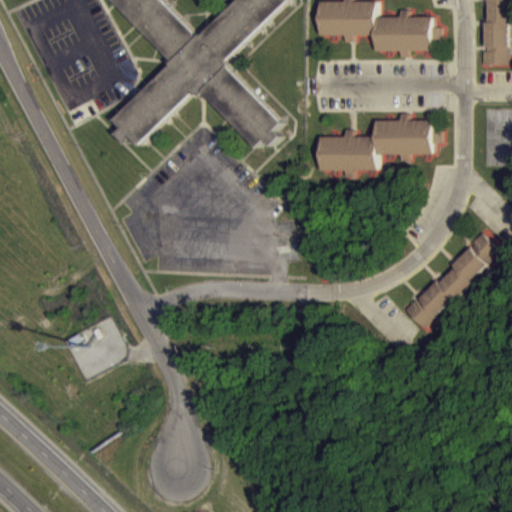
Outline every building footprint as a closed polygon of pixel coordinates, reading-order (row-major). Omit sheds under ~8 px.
[(253,0),(203,48),(157,0),(122,0),(123,0),(116,8),(178,74),(119,130),(127,139),(121,144),(130,155),(137,148),(144,157),(205,100),(261,159),(269,151),(274,157),(285,147),(278,141),(286,133),(229,73),(295,11),(286,2),(287,0),(253,0)] [(511,76),(511,35),(511,8),(510,8),(510,0),(485,0),(486,11),(488,11),(487,75),(511,76)] [(324,12),(324,46),(353,46),(379,46),(380,62),(404,61),(404,68),(411,68),(411,62),(436,61),(436,50),(442,50),(442,42),(435,42),(435,27),(411,28),(411,21),(403,21),(403,27),(380,28),(380,12),(356,12),(356,5),(348,6),(348,12),(324,12)] [(325,182),(382,182),(382,165),(405,165),(405,166),(436,166),(436,131),(412,131),(412,124),(404,124),(404,131),(380,131),(380,147),(353,147),(325,147),(325,182)] [(411,323),(430,340),(505,262),(486,245),(411,323)]
